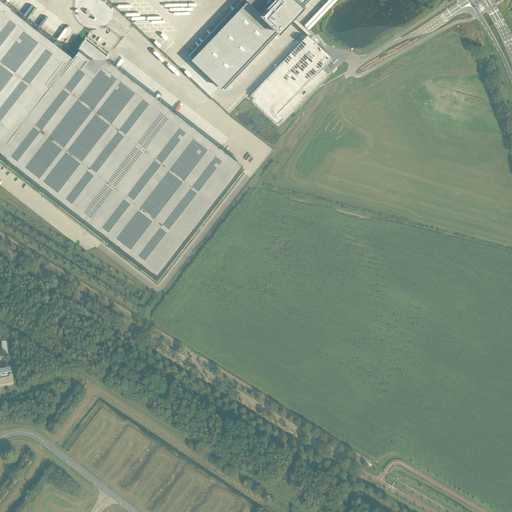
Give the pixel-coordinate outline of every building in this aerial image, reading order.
[(0,0),(0,160),(40,192),(42,193),(105,242),(107,244),(157,283),(199,229),(200,227),(243,173),(243,172),(102,63),(101,62),(108,54),(100,48),(98,46),(96,45),(88,38),(86,37),(74,52),(69,48),(67,47),(63,44),(6,0),(0,0)] [(245,0),(192,57),(222,85),(292,12),(303,0),(245,0)] [(311,36),(308,39),(313,44),(316,40),(311,36)] [(312,45),(307,40),(304,44),(249,102),(249,103),(278,131),(317,89),(327,78),(325,76),(322,73),(332,63),(315,47),(312,45)] [(228,103),(234,108),(239,102),(234,98),(228,103)] [(322,169),(223,296),(261,326),(289,348),(393,429),(407,410),(455,447),(511,373),(511,344),(498,334),(511,316),(322,169)] [(0,387),(13,385),(11,378),(8,378),(7,370),(0,371),(0,387)]
